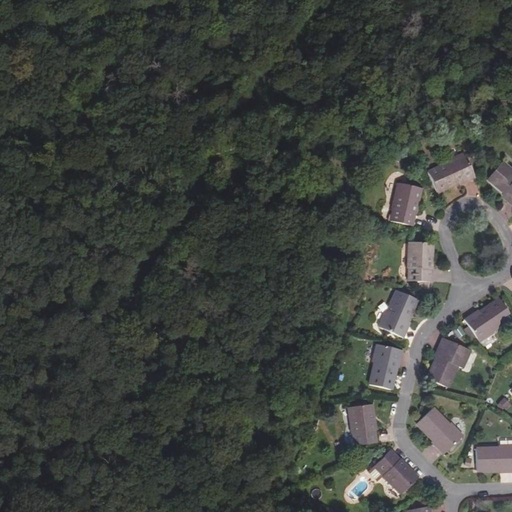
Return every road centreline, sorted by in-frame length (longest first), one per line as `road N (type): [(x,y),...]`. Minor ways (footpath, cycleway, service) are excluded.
road 1 (residential): [(446,491),(398,444),(395,417),(420,330),(463,294)]
road 2 (residential): [(463,294),(508,271),(503,233),(468,204),(446,214),(442,241)]
